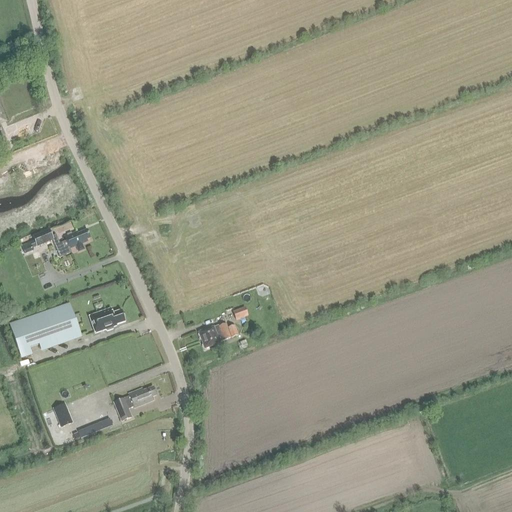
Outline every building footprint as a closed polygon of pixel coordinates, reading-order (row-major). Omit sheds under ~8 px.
[(38,234),(32,237),(33,241),(36,247),(37,248),(52,242),(53,241),(52,237),(49,230),(38,234)] [(56,235),(52,237),(53,241),(52,242),(54,246),(56,250),(60,248),(63,257),(70,254),(69,250),(76,247),(78,253),(85,250),(82,245),(87,243),(86,241),(90,240),(87,231),(77,235),(76,233),(64,238),(65,242),(59,244),(56,235)] [(30,243),(21,246),(24,255),(34,251),(33,249),(30,243)] [(69,305),(10,326),(21,356),(31,353),(29,348),(39,345),(40,350),(80,336),(69,305)] [(89,317),(95,334),(105,330),(107,332),(113,330),(113,328),(117,326),(116,326),(116,325),(125,322),(121,311),(112,314),(110,309),(89,317)] [(236,322),(247,318),(245,310),(233,314),(236,322)] [(218,327),(199,334),(204,349),(218,344),(237,337),(234,326),(227,329),(226,326),(219,328),(218,327)] [(153,388),(142,392),(142,390),(128,395),(129,397),(124,399),(128,410),(134,408),(134,409),(154,401),(152,398),(156,396),(153,388)] [(128,410),(124,399),(113,404),(121,422),(131,418),(128,410)] [(61,429),(72,424),(65,405),(53,410),(61,429)]
